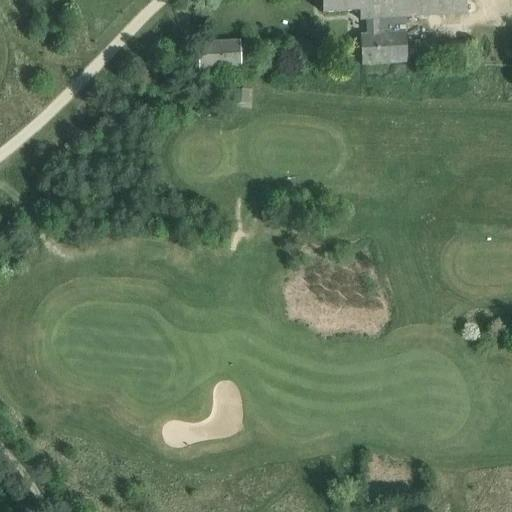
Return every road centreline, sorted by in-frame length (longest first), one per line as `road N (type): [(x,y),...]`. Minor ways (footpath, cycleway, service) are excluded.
road 1 (track): [(0,164),(176,0)]
road 2 (unknown): [(0,419),(76,511)]
